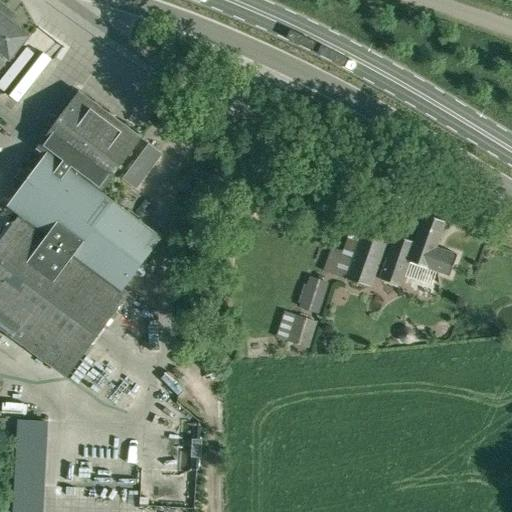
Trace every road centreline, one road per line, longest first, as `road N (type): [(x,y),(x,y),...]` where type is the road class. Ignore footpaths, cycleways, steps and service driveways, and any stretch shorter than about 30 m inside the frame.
road 1 (unclassified): [(511,200),(465,212),(279,149),(69,0)]
road 2 (unclassified): [(511,192),(261,55),(113,0)]
road 3 (primary): [(511,151),(351,56),(228,0)]
road 4 (unknown): [(0,371),(153,424)]
